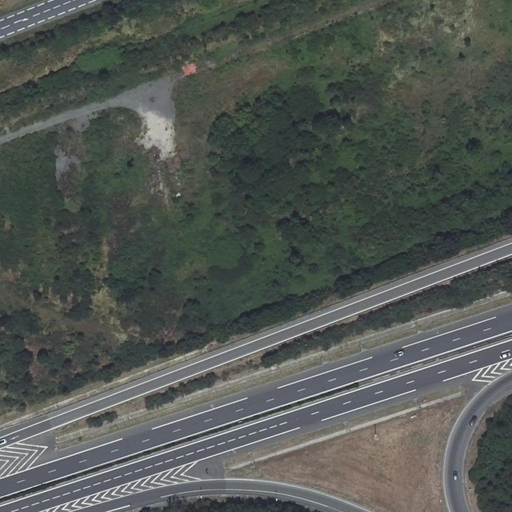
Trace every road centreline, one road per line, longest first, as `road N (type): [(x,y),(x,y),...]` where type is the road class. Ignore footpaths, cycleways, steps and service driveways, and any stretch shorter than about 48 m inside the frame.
road 1 (motorway): [(511,247),(0,438)]
road 2 (motorway): [(511,320),(0,489)]
road 3 (motorway): [(10,511),(511,348)]
road 4 (motorway): [(87,511),(203,483),(255,483),(363,511)]
road 5 (motorway): [(457,511),(452,452),(460,426),(476,402),(511,377)]
